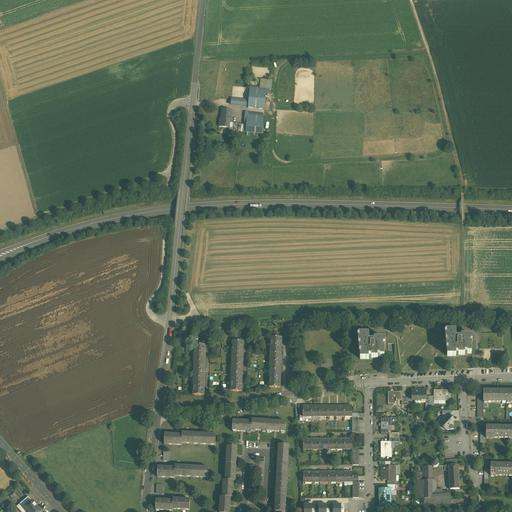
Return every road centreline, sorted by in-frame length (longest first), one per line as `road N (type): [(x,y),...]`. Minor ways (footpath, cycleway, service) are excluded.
road 1 (primary): [(0,255),(86,224),(194,206),(511,208)]
road 2 (tertiary): [(158,411),(203,0)]
road 3 (residential): [(158,411),(369,381)]
road 4 (track): [(410,0),(462,191)]
road 5 (track): [(0,232),(170,172)]
road 6 (track): [(0,82),(38,217)]
road 7 (residential): [(369,381),(370,511)]
